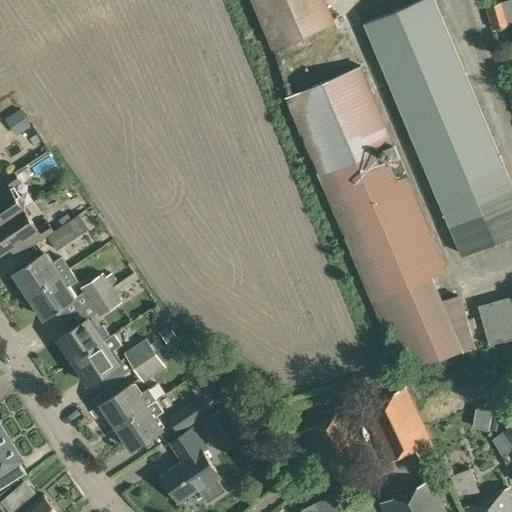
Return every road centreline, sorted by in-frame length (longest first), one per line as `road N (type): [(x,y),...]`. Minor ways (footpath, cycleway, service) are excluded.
road 1 (unknown): [(361,0),(460,265),(467,273),(511,266)]
road 2 (residential): [(121,511),(23,373)]
road 3 (unknown): [(511,126),(461,0)]
